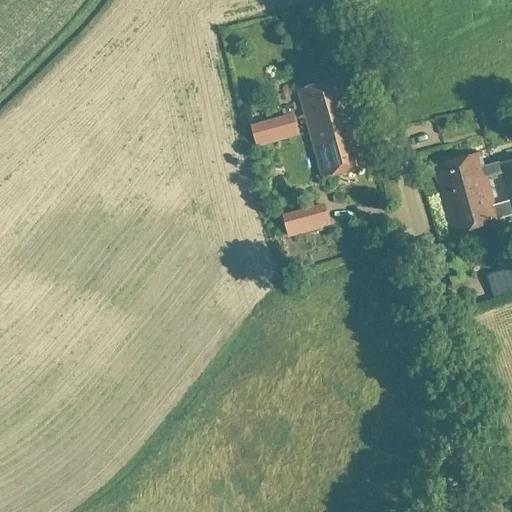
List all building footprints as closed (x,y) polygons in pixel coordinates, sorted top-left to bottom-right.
[(368,165),(343,77),(297,90),(321,178),(368,165)] [(293,114),(250,125),(255,146),(299,135),(293,114)] [(484,169),(479,152),(433,165),(453,237),(499,224),(486,178),(498,175),(495,165),(484,169)] [(511,212),(511,160),(495,165),(498,175),(509,214),(511,212)] [(329,226),(324,207),(283,218),(289,237),(329,226)]
